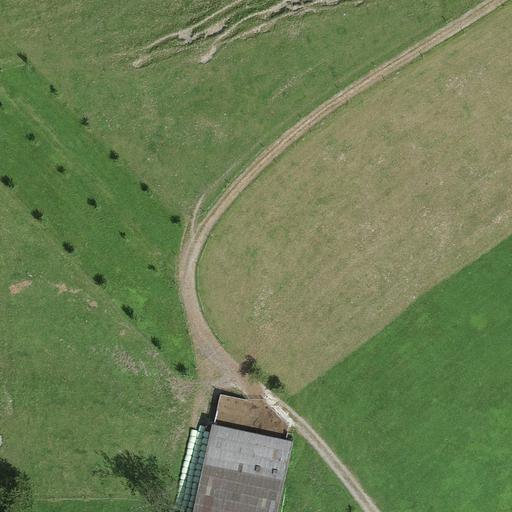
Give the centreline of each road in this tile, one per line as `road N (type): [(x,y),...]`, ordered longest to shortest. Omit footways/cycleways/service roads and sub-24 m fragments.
road 1 (track): [(178,511),(210,372),(181,270),(0,93)]
road 2 (track): [(496,0),(306,124),(235,189),(181,270)]
